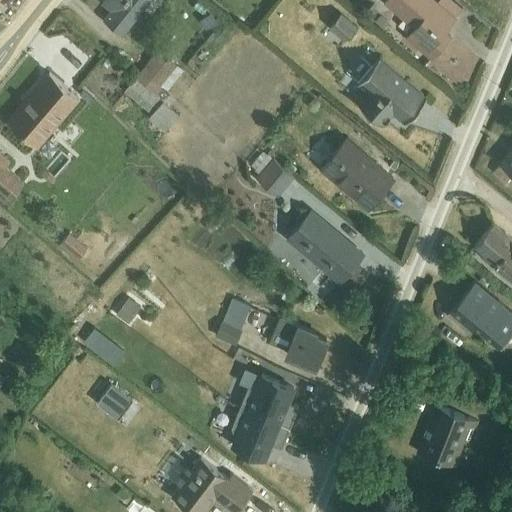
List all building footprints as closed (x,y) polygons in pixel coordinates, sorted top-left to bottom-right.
[(101,0),(101,1),(110,8),(103,17),(123,34),(144,8),(152,13),(162,0),(101,0)] [(455,17),(437,2),(434,0),(384,0),(383,2),(413,27),(407,35),(433,58),(451,37),(445,31),(456,18),(455,17)] [(438,0),(437,2),(455,17),(463,8),(453,0),(438,0)] [(342,12),(330,26),(344,39),(356,24),(342,12)] [(136,77),(164,100),(171,92),(168,90),(184,69),(159,50),(157,50),(135,77),(136,77)] [(379,56),(357,82),(367,90),(358,101),(383,123),(393,111),(406,121),(427,97),(379,56)] [(50,71),(7,120),(38,146),(81,98),(50,71)] [(164,100),(136,77),(125,90),(151,113),(141,125),(156,140),(162,134),(183,154),(201,135),(164,100)] [(346,137),(320,166),(369,207),(394,178),(346,137)] [(511,148),(493,172),(506,182),(511,174),(511,148)] [(261,149),(250,163),(255,167),(254,168),(259,172),(255,176),(278,195),(295,175),(263,150),(261,149)] [(0,150),(0,185),(9,193),(22,178),(16,174),(6,166),(11,160),(0,150)] [(310,208),(287,236),(340,280),(363,253),(310,208)] [(511,238),(493,223),(475,245),(483,252),(480,255),(511,281),(511,238)] [(67,227),(57,241),(78,256),(88,242),(67,227)] [(128,297),(116,313),(128,323),(141,305),(131,299),(128,297)] [(226,314),(224,320),(241,327),(250,304),(233,298),(226,314)] [(279,316),(269,341),(287,349),(286,353),(316,365),(327,338),(317,334),(319,330),(298,321),(297,324),(279,316)] [(222,320),(215,336),(236,344),(242,329),(222,320)] [(101,330),(90,344),(114,363),(125,349),(101,330)] [(240,406),(290,427),(299,406),(288,402),(294,387),(260,373),(253,388),(249,386),(240,406)] [(111,383),(98,401),(119,417),(133,399),(111,383)] [(428,431),(419,452),(455,466),(470,428),(475,429),(478,421),(436,404),(426,428),(428,431)] [(290,427),(240,406),(232,427),(236,433),(231,444),(265,458),(271,443),(282,448),(290,427)] [(179,483),(171,494),(194,511),(204,511),(216,497),(235,511),(253,489),(231,472),(228,477),(200,456),(192,466),(188,463),(175,480),(179,483)] [(135,495),(126,507),(132,511),(159,511),(146,502),(145,503),(135,495)]
